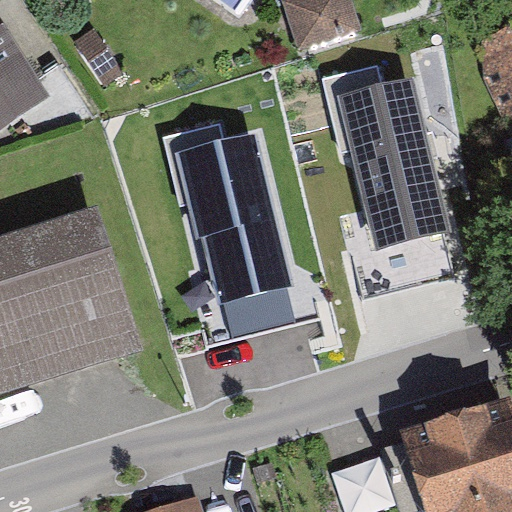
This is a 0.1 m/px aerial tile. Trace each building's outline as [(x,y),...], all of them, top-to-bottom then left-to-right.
[(351,0),(304,0),(283,7),(300,57),(364,37),(351,0)] [(0,139),(51,104),(6,33),(0,36),(0,139)] [(511,33),(484,47),(485,84),(508,131),(511,129),(511,33)] [(456,280),(410,92),(347,105),(372,213),(343,221),(362,305),(456,280)] [(251,145),(182,163),(219,306),(288,289),(251,145)] [(99,216),(0,248),(0,415),(143,368),(99,216)] [(511,511),(511,418),(510,412),(401,444),(417,511),(511,511)] [(340,464),(346,511),(371,511),(397,509),(390,457),(340,464)] [(203,511),(200,502),(166,511),(203,511)]
